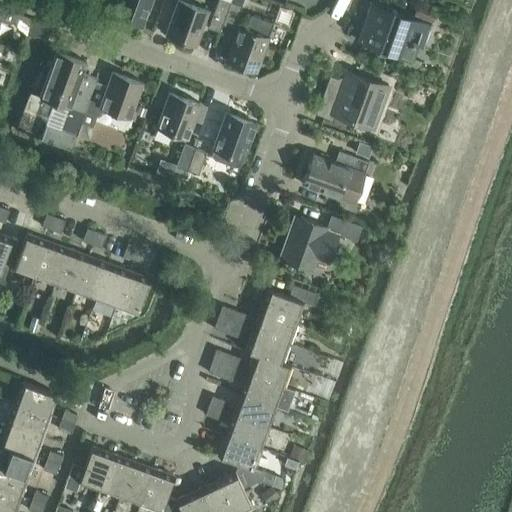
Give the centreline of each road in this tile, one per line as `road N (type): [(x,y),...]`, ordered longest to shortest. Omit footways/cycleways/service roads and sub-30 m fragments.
road 1 (residential): [(280,100),(86,33),(18,0)]
road 2 (residential): [(189,346),(107,389),(103,417),(112,431),(169,448),(189,426),(195,379)]
road 3 (residential): [(220,262),(52,197),(0,195)]
road 4 (residential): [(220,262),(243,244),(282,130),(280,100)]
road 5 (residential): [(343,0),(308,34),(280,100)]
